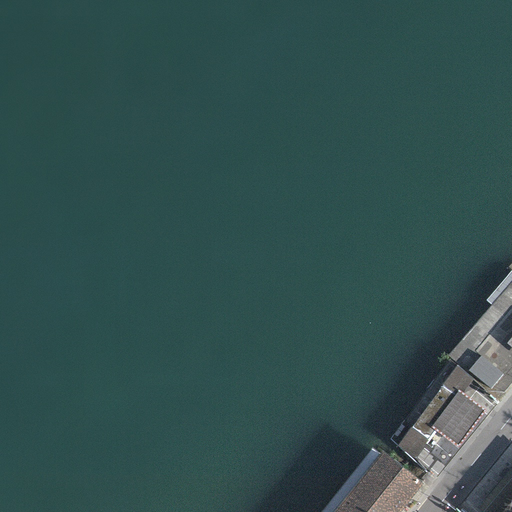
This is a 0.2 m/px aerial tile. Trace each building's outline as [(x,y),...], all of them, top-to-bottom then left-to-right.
[(511,276),(484,307),(498,320),(511,304),(511,276)] [(502,373),(480,355),(468,370),(490,388),(502,373)] [(473,379),(456,366),(398,445),(415,458),(434,430),(457,445),(484,411),(462,393),(473,379)] [(400,511),(422,485),(381,453),(334,511),(400,511)] [(511,511),(511,477),(484,511),(511,511)]
